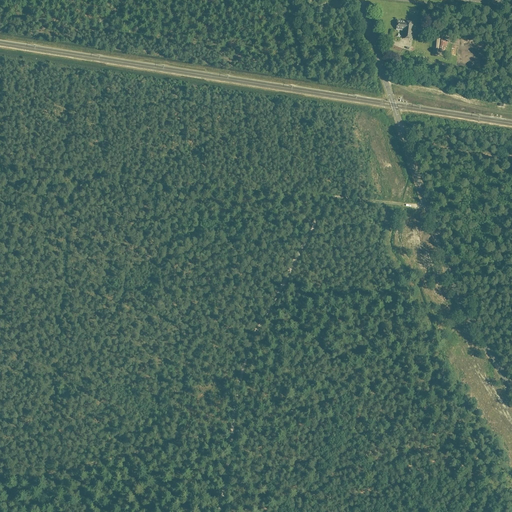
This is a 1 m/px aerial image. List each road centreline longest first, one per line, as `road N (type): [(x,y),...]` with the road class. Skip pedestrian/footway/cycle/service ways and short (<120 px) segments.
road 1 (track): [(0,476),(116,458),(348,396),(439,349),(459,297),(511,294)]
road 2 (track): [(0,165),(426,207)]
road 3 (tertiary): [(511,391),(449,275),(361,0)]
road 4 (track): [(328,196),(243,350),(213,511)]
